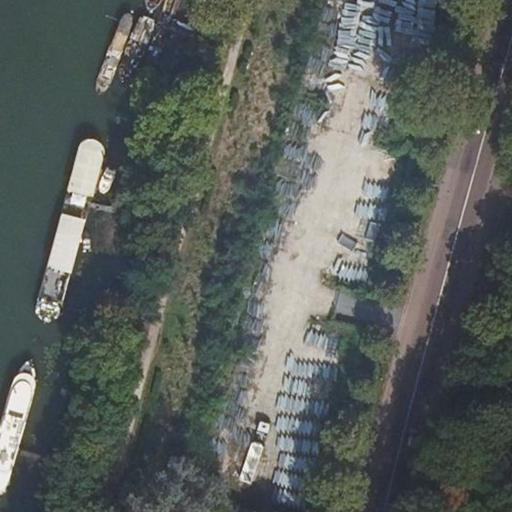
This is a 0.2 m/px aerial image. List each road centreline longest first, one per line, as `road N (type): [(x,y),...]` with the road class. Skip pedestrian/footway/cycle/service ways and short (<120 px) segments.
road 1 (track): [(251,0),(94,511)]
road 2 (primary): [(511,89),(393,511)]
